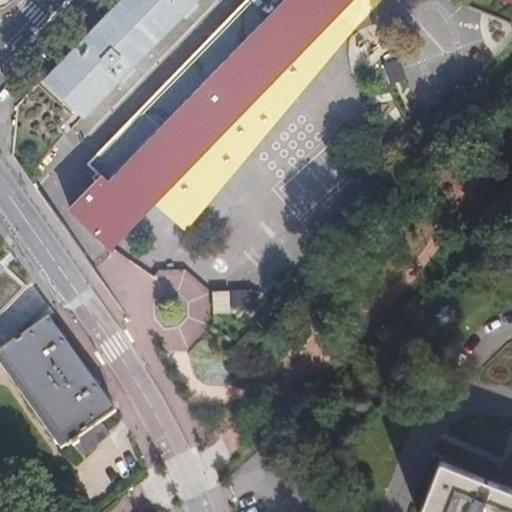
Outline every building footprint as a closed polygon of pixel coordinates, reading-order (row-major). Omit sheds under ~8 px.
[(117,0),(44,81),(83,118),(119,79),(122,82),(135,68),(133,65),(182,13),(186,16),(199,1),(197,0),(117,0)] [(511,0),(241,0),(111,135),(98,149),(86,162),(100,175),(69,207),(108,245),(343,0),(511,0)] [(394,58),(381,62),(386,81),(399,77),(394,58)] [(92,143),(98,149),(111,135),(105,129),(92,143)] [(0,262),(0,317),(28,288),(0,262)] [(158,267),(157,296),(196,298),(197,269),(158,267)] [(215,316),(241,313),(238,287),(213,289),(215,316)] [(81,456),(95,441),(90,434),(102,425),(118,414),(48,319),(0,353),(0,355),(68,449),(73,445),(81,456)] [(90,434),(95,441),(108,433),(102,425),(90,434)] [(511,511),(511,488),(444,463),(426,511),(511,511)]
